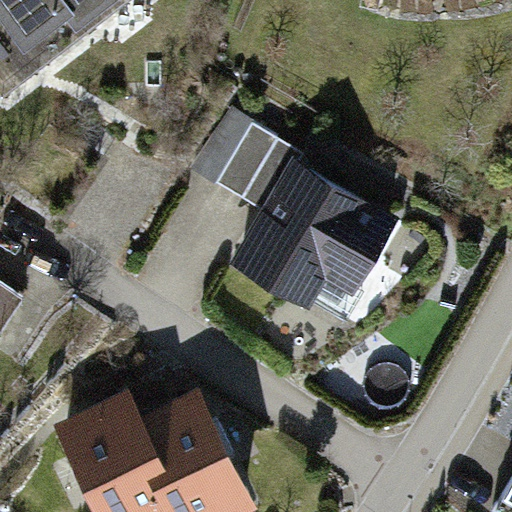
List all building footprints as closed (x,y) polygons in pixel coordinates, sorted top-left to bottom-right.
[(0,0),(0,88),(6,96),(131,0),(0,0)] [(246,195),(282,134),(256,119),(220,180),(246,195)] [(363,268),(394,216),(301,161),(245,256),(310,294),(335,252),(363,268)] [(0,334),(28,295),(0,275),(0,334)] [(196,392),(140,421),(178,498),(184,511),(219,511),(248,498),(228,455),(237,451),(221,416),(211,421),(196,392)] [(85,449),(75,454),(92,487),(100,483),(114,511),(150,511),(178,498),(140,421),(127,394),(72,421),(85,449)] [(511,511),(511,479),(495,507),(504,511),(511,511)]
